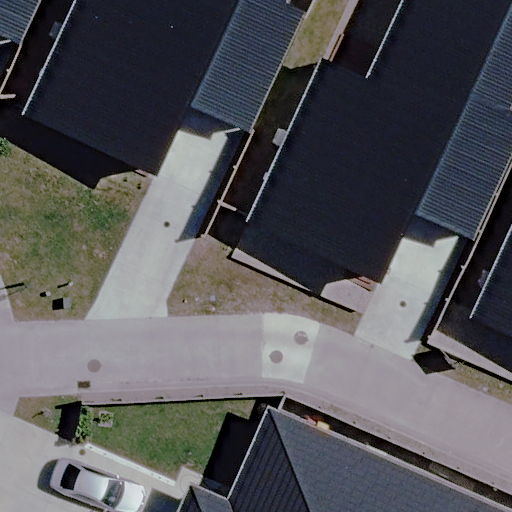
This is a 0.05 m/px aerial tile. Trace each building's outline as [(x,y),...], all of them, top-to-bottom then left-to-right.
[(0,0),(0,44),(14,51),(37,0),(0,0)] [(73,0),(19,120),(151,180),(182,111),(240,137),(294,21),(278,14),(283,0),(73,0)] [(316,65),(241,229),(373,290),(407,217),(465,243),(511,141),(511,119),(502,115),(511,92),(511,0),(401,0),(362,86),(316,65)] [(511,227),(468,324),(511,344),(511,227)] [(179,511),(486,511),(268,417),(228,508),(188,491),(179,511)]
